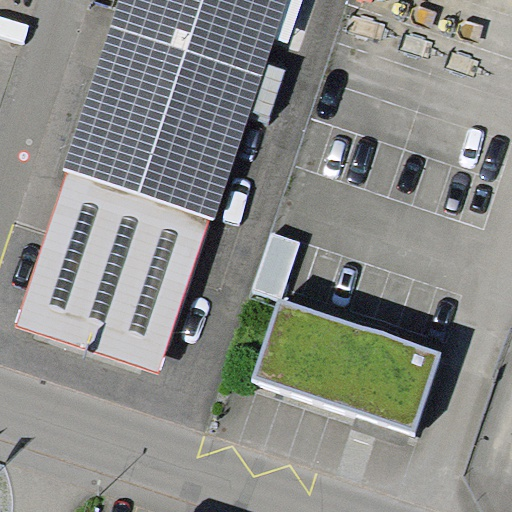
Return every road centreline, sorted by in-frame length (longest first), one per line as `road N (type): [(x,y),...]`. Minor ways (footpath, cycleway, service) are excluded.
road 1 (unclassified): [(0,404),(321,511)]
road 2 (unknown): [(422,511),(511,272)]
